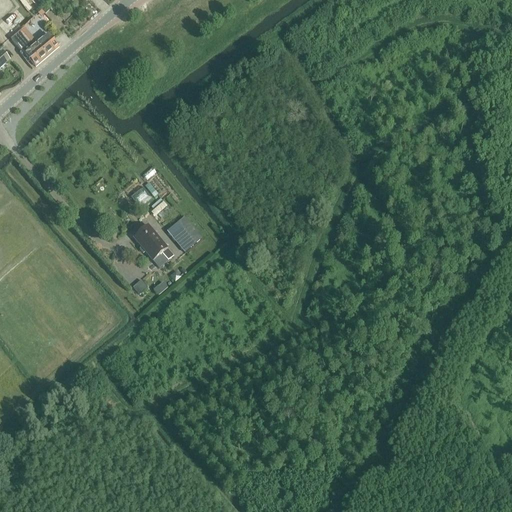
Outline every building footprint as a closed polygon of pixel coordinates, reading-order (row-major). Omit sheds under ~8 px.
[(42,11),(27,24),(36,35),(52,21),(42,11)] [(22,33),(12,42),(20,52),(30,43),(22,33)] [(20,52),(20,55),(22,58),(25,56),(29,60),(36,68),(59,48),(52,41),(48,36),(36,46),(34,48),(30,43),(20,52)] [(0,68),(9,61),(2,53),(0,54),(0,68)] [(139,210),(150,200),(142,190),(130,200),(139,210)] [(150,209),(160,220),(171,210),(161,199),(150,209)] [(148,227),(133,240),(141,249),(140,251),(143,255),(144,253),(159,270),(173,258),(167,251),(167,250),(148,227)] [(184,254),(195,245),(181,229),(171,238),(184,254)] [(134,272),(126,279),(140,296),(149,288),(134,272)] [(160,296),(168,288),(163,283),(155,291),(160,296)]
